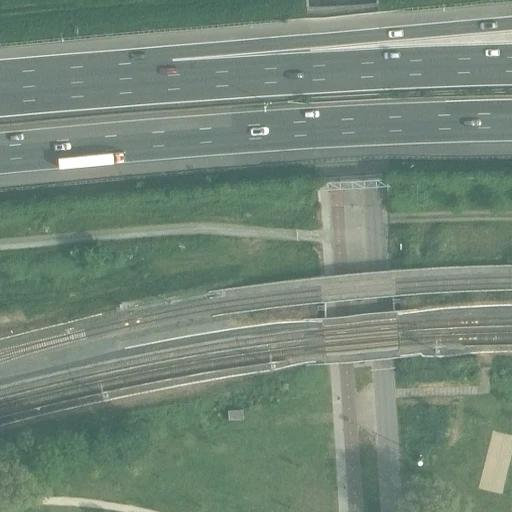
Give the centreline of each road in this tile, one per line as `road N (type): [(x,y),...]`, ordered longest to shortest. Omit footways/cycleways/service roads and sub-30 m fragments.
road 1 (motorway): [(0,155),(511,122)]
road 2 (unclassified): [(360,0),(382,384)]
road 3 (motorway): [(511,26),(308,43),(175,84)]
road 4 (motorway): [(511,65),(175,84)]
road 5 (motorway): [(175,84),(0,99)]
road 6 (unclassified): [(391,511),(382,384)]
